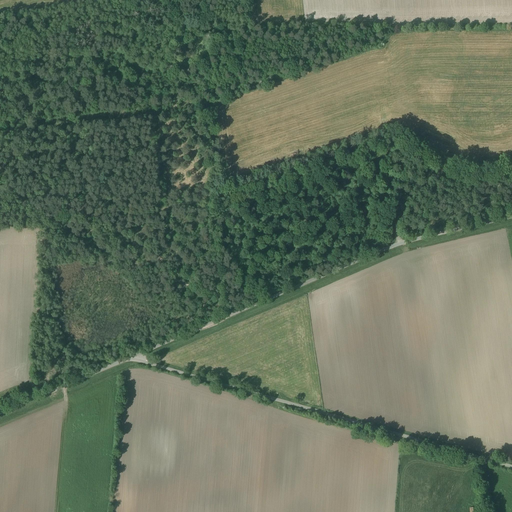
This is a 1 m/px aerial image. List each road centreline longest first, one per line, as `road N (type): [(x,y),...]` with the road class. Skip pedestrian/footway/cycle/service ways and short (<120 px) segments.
road 1 (unclassified): [(137,354),(399,243),(511,217)]
road 2 (unclassified): [(137,354),(145,363),(511,466)]
road 3 (track): [(399,243),(387,139),(209,196)]
road 4 (unclassified): [(0,412),(137,354)]
